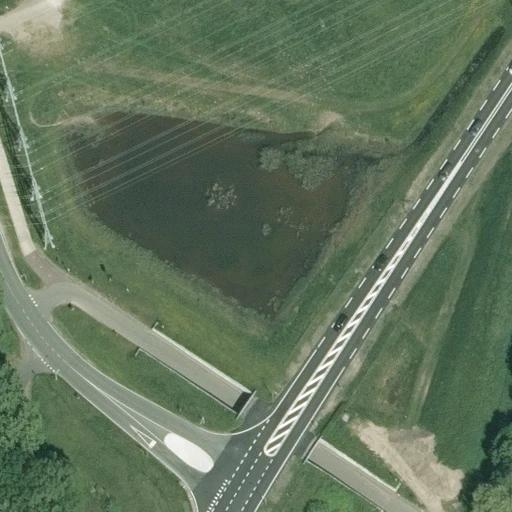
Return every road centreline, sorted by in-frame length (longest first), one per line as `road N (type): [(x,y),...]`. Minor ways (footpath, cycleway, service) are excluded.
road 1 (unknown): [(0,96),(66,74),(392,116),(419,102),(490,0)]
road 2 (primary): [(240,496),(511,80)]
road 3 (unclassified): [(22,316),(65,285),(243,407)]
road 4 (secondary): [(240,496),(116,410),(42,343)]
road 5 (unclassified): [(21,511),(16,395),(42,343)]
